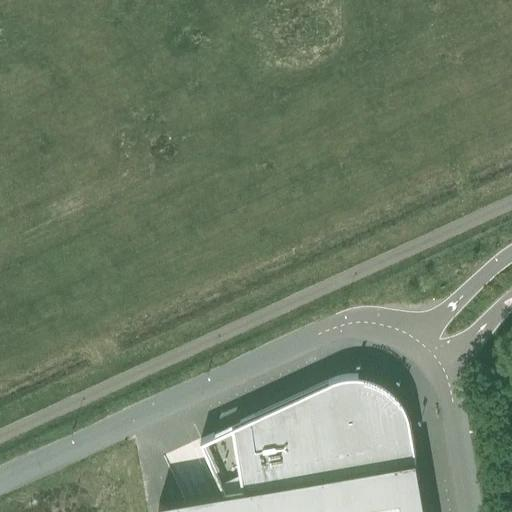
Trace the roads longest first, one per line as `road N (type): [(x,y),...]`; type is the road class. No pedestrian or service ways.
road 1 (unclassified): [(412,341),(368,322),(333,327),(0,484)]
road 2 (unclassified): [(469,511),(442,370)]
road 3 (unclassified): [(511,254),(412,341)]
